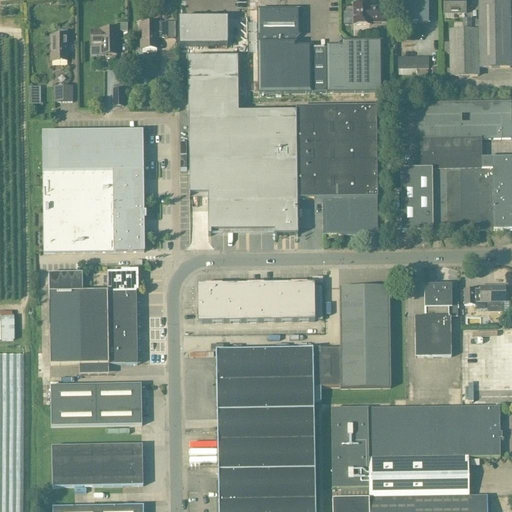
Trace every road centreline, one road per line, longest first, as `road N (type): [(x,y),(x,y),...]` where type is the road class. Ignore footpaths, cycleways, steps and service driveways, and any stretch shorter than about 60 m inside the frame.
road 1 (unclassified): [(182,270),(207,262),(511,258)]
road 2 (unclassified): [(182,270),(174,128),(160,116),(72,116)]
road 3 (unclassified): [(178,511),(173,290),(182,270)]
